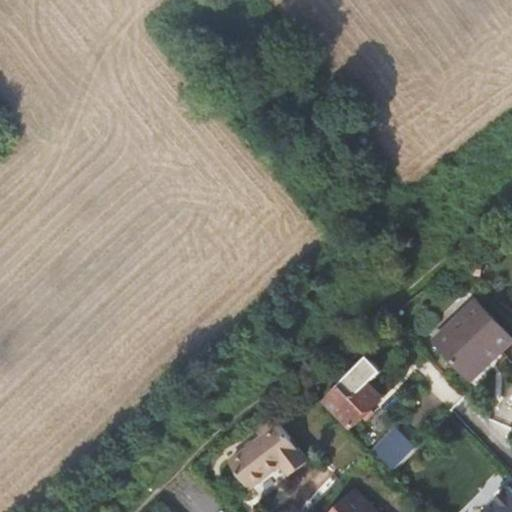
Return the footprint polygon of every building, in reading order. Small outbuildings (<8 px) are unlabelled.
[(467,371),(495,345),(498,348),(511,336),(473,296),(432,336),(467,371)] [(385,371),(371,356),(327,399),(354,426),(384,397),(372,384),(385,371)] [(421,405),(435,390),(422,377),(408,391),(421,405)] [(305,458),(281,425),(231,462),(249,488),(282,464),(288,473),(305,458)] [(394,472),(418,447),(397,427),(373,452),(394,472)] [(511,511),(511,492),(497,507),(501,511),(511,511)] [(374,511),(354,493),(335,511),(374,511)]
